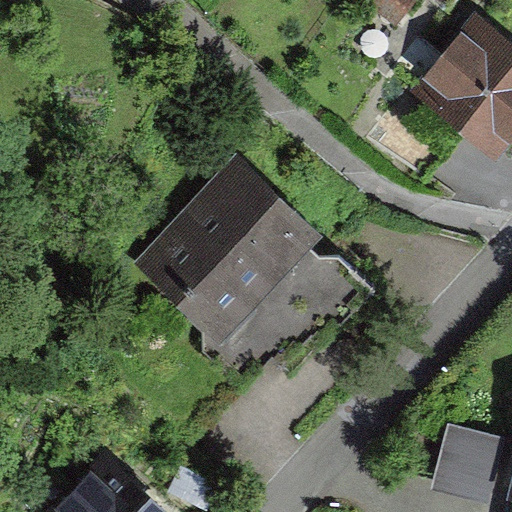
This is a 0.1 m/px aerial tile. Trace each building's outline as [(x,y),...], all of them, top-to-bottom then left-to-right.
[(430,0),(372,0),(406,28),(430,0)] [(511,40),(487,22),(431,95),(467,124),(511,157),(511,40)] [(386,142),(438,173),(467,124),(414,93),(386,142)] [(344,224),(252,153),(151,264),(235,340),(264,365),(314,324),(337,296),(355,308),(375,281),(329,242),(344,224)] [(173,417),(205,439),(264,365),(235,340),(173,417)] [(511,463),(511,434),(459,422),(444,485),(504,498),(511,463)] [(162,511),(108,460),(57,511),(162,511)] [(207,511),(218,492),(181,473),(169,495),(202,511),(207,511)]
